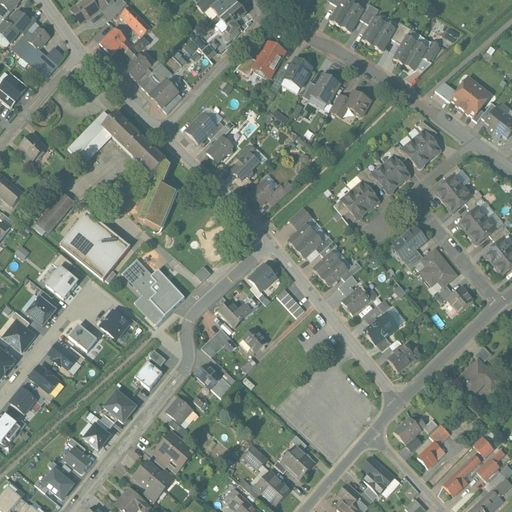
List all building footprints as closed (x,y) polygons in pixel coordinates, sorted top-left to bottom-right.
[(20,0),(2,0),(0,3),(0,18),(4,22),(22,1),(20,0)] [(90,0),(88,0),(71,11),(81,24),(99,12),(90,0)] [(90,0),(99,12),(107,7),(102,0),(90,0)] [(214,0),(202,0),(196,6),(204,15),(211,9),(217,3),(214,0)] [(221,0),(217,3),(211,9),(220,20),(236,5),(231,0),(221,0)] [(329,0),(327,2),(337,8),(342,0),(343,0),(342,0),(329,0)] [(342,0),(337,8),(330,20),(330,21),(330,23),(331,24),(333,24),(334,24),(340,27),(353,6),(343,0),(342,0)] [(236,5),(220,20),(228,30),(229,30),(236,24),(245,17),(245,15),(245,13),(244,12),(243,12),(242,12),(236,5)] [(140,39),(150,29),(129,6),(119,16),(140,39)] [(353,6),(340,27),(347,31),(347,32),(347,33),(348,33),(349,34),(350,34),(351,33),(352,33),(359,21),(364,13),(363,12),(353,6)] [(367,6),(363,12),(364,13),(359,21),(364,24),(373,9),(367,6)] [(373,9),(364,24),(369,27),(374,19),(379,12),(373,9)] [(18,14),(8,26),(6,25),(0,31),(0,35),(4,39),(4,40),(5,40),(11,45),(21,32),(32,19),(31,19),(29,21),(27,19),(25,21),(18,14)] [(32,19),(21,32),(25,36),(36,23),(32,19)] [(369,27),(362,39),(362,40),(362,42),(363,42),(365,43),(366,42),(372,46),(385,25),(374,19),(369,27)] [(236,24),(229,30),(228,30),(225,33),(229,38),(240,29),(236,24)] [(399,24),(395,31),(390,40),(396,43),(405,28),(399,24)] [(385,25),(372,46),(378,50),(379,51),(379,52),(380,52),(381,53),(382,53),(383,52),(390,40),(395,31),(385,25)] [(449,27),(443,35),(453,41),(458,33),(449,27)] [(405,28),(396,43),(401,46),(406,38),(410,31),(405,28)] [(29,35),(24,40),(23,39),(12,52),(21,59),(16,65),(24,71),(28,66),(30,68),(41,55),(38,53),(50,39),(38,30),(32,38),(29,35)] [(114,31),(99,46),(110,58),(119,49),(125,43),(126,43),(114,31)] [(401,46),(394,58),(393,59),(394,60),(395,61),(396,62),(397,62),(398,61),(404,65),(416,44),(406,38),(401,46)] [(131,49),(125,55),(128,58),(126,61),(131,66),(124,72),(136,84),(151,69),(140,57),(139,57),(137,55),(146,46),(140,40),(131,49)] [(192,41),(184,49),(190,55),(198,47),(192,41)] [(125,43),(119,49),(125,55),(131,49),(125,43)] [(431,43),(427,50),(422,59),(429,63),(438,48),(431,43)] [(268,44),(261,55),(262,56),(261,58),(258,59),(258,60),(256,63),(252,70),(269,80),(284,54),(268,44)] [(416,44),(404,65),(410,69),(410,70),(411,71),(412,72),(413,72),(414,71),(415,71),(422,59),(427,50),(416,44)] [(216,54),(208,45),(201,52),(208,61),(216,54)] [(391,56),(395,50),(389,47),(385,52),(391,56)] [(179,59),(175,54),(171,58),(175,63),(179,59)] [(41,55),(30,68),(35,72),(46,59),(41,55)] [(149,80),(140,88),(150,98),(150,99),(161,111),(176,94),(165,83),(181,68),(175,63),(171,58),(155,74),(149,80)] [(247,58),(236,70),(248,77),(252,70),(256,63),(247,58)] [(46,59),(35,72),(46,81),(56,68),(46,59)] [(311,70),(294,60),(286,75),(283,79),(284,80),(285,79),(289,81),(289,83),(300,89),(304,81),(305,82),(308,76),(311,70)] [(151,69),(145,75),(149,80),(155,74),(151,69)] [(286,75),(281,72),(270,90),(276,94),(284,80),(283,79),(286,75)] [(329,80),(323,77),(316,88),(311,96),(312,97),(327,106),(339,87),(338,84),(334,82),(332,83),(329,81),(329,80)] [(25,90),(11,78),(0,91),(0,102),(9,110),(25,90)] [(457,94),(450,102),(451,103),(455,106),(459,109),(458,110),(463,113),(464,113),(468,116),(468,115),(472,119),(473,119),(479,111),(490,97),(467,80),(457,94)] [(316,88),(310,84),(302,98),(309,102),(312,97),(311,96),(316,88)] [(444,84),(435,93),(450,104),(451,103),(450,102),(457,94),(444,84)] [(176,94),(161,111),(166,116),(182,99),(176,94)] [(360,97),(353,94),(348,102),(345,108),(346,109),(355,114),(355,115),(355,118),(359,120),(362,120),(371,104),(364,100),(364,99),(360,96),(360,97)] [(340,98),(331,113),(340,118),(346,109),(345,108),(348,102),(340,98)] [(297,105),(292,117),(297,119),(302,107),(297,105)] [(484,114),(480,119),(485,123),(496,108),(491,105),(484,114)] [(485,123),(484,124),(490,128),(487,132),(493,136),(507,117),(507,116),(496,108),(485,123)] [(479,111),(473,119),(472,119),(471,120),(476,124),(480,119),(484,114),(479,111)] [(507,117),(493,136),(498,141),(502,137),(507,141),(511,135),(511,133),(511,113),(510,112),(507,116),(507,117)] [(285,124),(288,118),(280,114),(277,120),(285,124)] [(166,163),(116,115),(110,121),(104,115),(68,152),(74,158),(102,130),(112,140),(151,178),(152,178),(165,164),(166,163)] [(203,115),(186,133),(198,146),(207,137),(216,128),(216,127),(203,115)] [(220,123),(216,127),(216,128),(207,137),(211,142),(214,138),(224,128),(220,123)] [(438,134),(423,123),(419,126),(425,133),(425,132),(432,140),(438,134)] [(224,128),(214,138),(218,142),(222,139),(223,139),(230,132),(225,127),(224,128)] [(102,130),(74,158),(84,168),(112,140),(102,130)] [(432,140),(425,132),(425,133),(414,142),(429,161),(435,156),(437,156),(440,153),(441,151),(432,140)] [(32,136),(19,149),(20,150),(34,164),(46,151),(32,136)] [(218,142),(207,154),(217,164),(226,155),(229,155),(231,154),(231,150),(232,149),(223,139),(222,139),(218,142)] [(429,161),(414,142),(404,150),(403,151),(409,158),(419,169),(421,170),(424,167),(424,165),(429,161)] [(404,150),(398,144),(393,148),(404,162),(409,158),(403,151),(404,150)] [(248,146),(236,159),(239,163),(248,154),(251,157),(255,153),(248,146)] [(393,148),(388,153),(393,159),(394,158),(400,166),(404,162),(393,148)] [(34,164),(20,150),(15,155),(29,168),(34,164)] [(239,163),(230,172),(231,174),(231,176),(233,176),(237,179),(240,176),(243,180),(245,179),(248,180),(252,176),(251,172),(259,164),(251,157),(248,154),(239,163)] [(400,166),(394,158),(393,159),(383,168),(399,187),(404,182),(406,182),(409,180),(410,177),(400,166)] [(165,164),(152,178),(156,182),(139,222),(160,231),(176,193),(162,187),(170,168),(165,164)] [(399,187),(383,168),(373,176),(372,177),(378,184),(388,196),(390,196),(393,193),(393,191),(399,187)] [(456,168),(442,179),(446,184),(454,177),(455,178),(461,173),(456,168)] [(373,176),(367,169),(362,173),(373,187),(378,184),(372,177),(373,176)] [(373,187),(362,173),(357,178),(362,184),(362,183),(369,191),(373,187)] [(8,183),(0,176),(0,193),(3,190),(8,183)] [(446,184),(435,193),(435,195),(437,198),(439,199),(444,204),(463,188),(455,178),(454,177),(446,184)] [(8,193),(2,201),(12,209),(23,196),(8,183),(3,190),(8,193)] [(263,183),(250,195),(261,207),(267,202),(274,195),(272,194),(263,183)] [(362,184),(352,193),(368,212),(373,207),(375,207),(378,205),(378,203),(369,191),(362,183),(362,184)] [(279,188),(272,194),(274,195),(267,202),(272,207),(285,195),(279,188)] [(463,188),(444,204),(448,209),(448,212),(451,215),(453,215),(464,205),(472,199),(463,188)] [(352,193),(341,201),(349,211),(357,220),(359,221),(362,218),(362,216),(368,212),(352,193)] [(478,193),(472,199),(464,205),(468,210),(480,200),(482,198),(478,193)] [(63,196),(37,227),(48,236),(75,205),(63,196)] [(25,200),(9,220),(17,227),(33,207),(25,200)] [(468,210),(466,211),(470,216),(478,210),(485,205),(480,200),(468,210)] [(349,211),(341,201),(334,208),(342,217),(349,211)] [(302,210),(288,222),(298,233),(305,226),(311,221),(302,210)] [(470,216),(459,225),(459,227),(461,231),(463,231),(468,236),(487,220),(478,210),(470,216)] [(129,249),(87,215),(88,215),(87,214),(60,248),(61,248),(102,282),(103,283),(130,249),(129,249)] [(9,220),(3,215),(0,218),(0,221),(3,224),(10,229),(10,230),(13,232),(17,227),(9,220)] [(487,220),(468,236),(472,241),(472,244),(475,247),(477,247),(488,238),(496,231),(495,231),(487,220)] [(0,242),(10,230),(10,229),(3,224),(0,227),(0,242)] [(298,233),(288,241),(288,243),(288,244),(289,245),(291,246),(292,246),(297,251),(314,235),(305,226),(298,233)] [(496,231),(488,238),(492,242),(505,231),(501,226),(495,231),(496,231)] [(416,229),(391,249),(403,263),(416,252),(427,242),(416,229)] [(505,231),(492,242),(496,247),(503,241),(504,242),(510,236),(505,231)] [(314,235),(297,251),(301,256),(301,257),(301,259),(302,260),(303,260),(304,260),(305,260),(315,251),(322,244),(314,235)] [(328,239),(322,244),(315,251),(319,256),(332,244),(328,239)] [(496,247),(484,256),(484,258),(486,261),(489,262),(493,267),(511,251),(504,242),(503,241),(496,247)] [(332,244),(319,256),(324,261),(331,254),(337,248),(332,244)] [(14,256),(24,261),(29,252),(19,247),(14,256)] [(511,251),(493,267),(497,272),(498,275),(500,278),(502,278),(511,270),(511,251)] [(416,252),(403,262),(407,267),(420,256),(416,252)] [(446,265),(435,252),(424,261),(421,264),(425,269),(418,274),(425,282),(446,265)] [(324,261),(314,270),(313,271),(314,272),(314,273),(315,273),(316,274),(317,274),(322,279),(339,263),(331,254),(324,261)] [(59,270),(65,275),(73,266),(60,256),(52,266),(59,271),(59,270)] [(420,256),(407,267),(411,272),(421,264),(424,261),(420,256)] [(151,278),(137,263),(138,262),(137,262),(122,276),(123,276),(138,291),(137,292),(137,293),(138,292),(143,297),(134,305),(134,306),(135,305),(155,326),(154,327),(155,328),(185,300),(158,272),(151,278)] [(339,263),(322,279),(327,284),(326,286),(327,287),(328,288),(329,288),(330,288),(331,288),(341,279),(348,273),(348,272),(339,263)] [(357,264),(348,272),(348,273),(341,279),(345,284),(352,278),(361,269),(357,264)] [(446,265),(425,282),(432,290),(438,284),(442,289),(446,287),(457,278),(446,265)] [(54,272),(48,267),(37,281),(42,286),(54,272)] [(276,279),(264,267),(249,281),(254,287),(260,293),(276,279)] [(59,271),(45,287),(64,302),(78,286),(65,275),(59,270),(59,271)] [(201,271),(195,277),(201,284),(207,278),(201,271)] [(352,278),(345,284),(338,290),(347,300),(355,294),(351,290),(358,285),(352,278)] [(260,293),(254,287),(250,291),(262,304),(266,300),(260,293)] [(395,291),(400,298),(405,295),(400,287),(395,291)] [(442,289),(432,298),(436,302),(440,299),(449,292),(449,291),(446,287),(442,289)] [(453,296),(447,302),(453,309),(454,308),(460,315),(473,303),(467,296),(466,296),(461,290),(453,296)] [(347,300),(342,305),(353,318),(370,304),(363,296),(359,291),(355,294),(347,300)] [(375,300),(368,291),(363,296),(370,304),(375,300)] [(40,301),(47,307),(52,301),(41,292),(37,298),(40,301)] [(277,299),(281,303),(289,296),(285,292),(277,299)] [(449,292),(440,299),(444,304),(447,302),(453,296),(449,292)] [(281,303),(285,308),(293,300),(289,296),(281,303)] [(285,308),(289,312),(297,304),(293,300),(285,308)] [(40,301),(27,316),(43,329),(55,313),(47,307),(40,301)] [(238,313),(229,304),(218,314),(232,329),(242,319),(244,321),(257,309),(250,301),(238,313)] [(377,309),(382,315),(390,309),(385,303),(377,309)] [(289,312),(292,316),(301,308),(297,304),(289,312)] [(292,316),(296,320),(305,313),(301,308),(292,316)] [(377,309),(364,321),(368,326),(370,325),(375,321),(382,315),(377,309)] [(120,319),(113,314),(100,330),(116,342),(129,327),(120,319)] [(15,315),(11,320),(16,323),(26,331),(30,326),(15,315)] [(137,326),(123,315),(120,319),(129,327),(133,331),(137,326)] [(387,316),(377,324),(375,321),(370,325),(372,328),(365,333),(376,347),(385,340),(398,329),(387,316)] [(16,323),(3,340),(21,355),(35,338),(26,331),(16,323)] [(78,328),(68,340),(87,355),(97,343),(85,332),(78,328)] [(85,332),(97,343),(101,338),(88,328),(85,332)] [(254,330),(242,341),(256,355),(267,345),(254,330)] [(222,333),(202,351),(211,359),(230,342),(222,333)] [(385,340),(376,347),(382,354),(389,349),(391,347),(385,340)] [(391,347),(389,349),(393,354),(398,349),(401,347),(397,342),(391,347)] [(67,354),(58,347),(49,358),(55,363),(54,364),(60,369),(61,368),(68,373),(76,362),(67,354)] [(404,348),(400,351),(398,349),(393,354),(395,356),(388,362),(399,375),(416,361),(415,361),(409,353),(404,348)] [(420,357),(414,349),(409,353),(415,361),(420,357)] [(483,349),(474,358),(478,363),(482,366),(492,357),(483,349)] [(67,354),(76,362),(81,366),(85,361),(71,350),(67,354)] [(0,381),(0,382),(14,365),(3,356),(0,353),(0,381)] [(166,362),(154,353),(149,359),(161,368),(166,362)] [(141,358),(127,374),(132,379),(146,363),(141,358)] [(250,361),(240,371),(245,376),(256,367),(250,361)] [(478,363),(456,384),(470,398),(483,385),(491,392),(499,384),(482,366),(478,363)] [(147,364),(135,380),(149,392),(162,376),(147,364)] [(221,380),(206,367),(196,378),(221,401),(236,384),(226,374),(221,380)] [(40,369),(30,381),(39,389),(49,396),(58,385),(52,379),(53,379),(46,374),(40,369)] [(49,396),(39,389),(36,393),(46,402),(50,404),(54,399),(49,396)] [(29,398),(21,392),(10,406),(24,417),(35,404),(36,403),(29,398)] [(36,393),(34,392),(29,398),(36,403),(35,404),(41,408),(46,402),(36,393)] [(117,395),(104,410),(108,413),(118,421),(123,425),(135,410),(117,395)] [(206,403),(199,397),(193,403),(200,409),(206,403)] [(191,413),(178,401),(166,414),(180,426),(191,413)] [(108,413),(100,423),(110,431),(118,421),(108,413)] [(3,417),(0,421),(0,444),(4,447),(7,443),(10,445),(16,437),(14,435),(18,429),(19,429),(12,424),(3,417)] [(100,423),(95,418),(91,423),(105,435),(109,430),(100,423)] [(16,419),(12,424),(19,429),(18,429),(21,432),(26,426),(16,419)] [(409,420),(393,434),(405,447),(414,439),(423,431),(426,428),(419,420),(414,425),(409,420)] [(181,430),(172,422),(168,426),(177,434),(181,430)] [(431,423),(426,428),(423,431),(428,436),(436,428),(431,423)] [(95,427),(84,442),(98,453),(110,439),(105,435),(95,427)] [(434,435),(429,440),(433,444),(438,439),(434,435)] [(193,457),(170,437),(165,442),(167,444),(156,457),(158,459),(169,468),(172,464),(178,469),(190,455),(193,457)] [(306,447),(296,438),(290,445),(295,449),(300,453),(306,447)] [(414,439),(405,447),(412,454),(420,447),(414,439)] [(481,440),(472,448),(477,454),(487,446),(481,440)] [(86,452),(72,441),(68,445),(82,457),(86,452)] [(433,444),(417,460),(427,471),(444,456),(433,444)] [(487,446),(477,454),(483,461),(493,452),(487,446)] [(267,462),(252,449),(242,460),(257,474),(267,462)] [(295,449),(279,466),(286,473),(298,483),(314,466),(300,453),(295,449)] [(91,464),(74,450),(64,463),(81,477),(91,464)] [(499,453),(483,468),(491,477),(498,470),(494,466),(504,457),(499,453)] [(473,458),(441,488),(452,499),(461,490),(457,486),(479,465),(473,458)] [(169,468),(158,459),(154,464),(165,472),(169,468)] [(229,459),(227,466),(234,468),(237,462),(229,459)] [(394,481),(371,461),(362,472),(369,479),(365,482),(371,487),(374,484),(383,493),(394,481)] [(279,466),(277,464),(273,468),(283,476),(286,473),(279,466)] [(53,471),(60,476),(63,472),(53,465),(50,469),(53,471)] [(161,477),(147,466),(146,466),(144,468),(145,469),(141,473),(162,491),(168,483),(161,477)] [(511,471),(507,467),(484,489),(489,494),(491,492),(497,499),(501,495),(495,489),(511,473),(511,471)] [(491,477),(483,468),(476,475),(484,483),(491,477)] [(53,471),(42,485),(49,490),(62,500),(73,486),(60,476),(53,471)] [(174,481),(165,472),(161,477),(168,483),(170,486),(174,481)] [(162,491),(141,473),(137,477),(136,478),(134,479),(134,480),(148,492),(155,498),(162,491)] [(289,494),(269,475),(253,492),(259,498),(273,511),(289,494)] [(11,486),(7,482),(0,488),(0,498),(8,489),(8,490),(11,486)] [(45,495),(49,490),(42,485),(38,482),(34,487),(45,495)] [(253,492),(243,483),(239,487),(255,502),(259,498),(253,492)] [(371,487),(364,495),(373,504),(383,493),(374,484),(371,487)] [(360,499),(347,487),(337,498),(342,503),(350,510),(351,509),(357,504),(360,500),(360,499)] [(8,490),(8,489),(0,498),(0,511),(12,511),(14,510),(21,501),(8,490)] [(130,493),(125,499),(124,498),(116,507),(120,511),(137,511),(138,511),(139,511),(148,511),(150,511),(144,505),(130,492),(130,493)] [(155,498),(148,492),(144,497),(153,506),(158,500),(155,498)] [(489,494),(469,511),(483,511),(497,499),(491,492),(489,494)] [(373,504),(364,495),(360,499),(360,500),(357,504),(365,511),(373,504)] [(222,508),(225,504),(217,499),(210,508),(214,511),(218,511),(222,508)] [(26,505),(21,501),(14,510),(15,511),(19,511),(26,505)] [(399,511),(390,502),(387,506),(393,511),(399,511)] [(350,510),(342,503),(337,509),(336,511),(354,511),(351,509),(350,510)]
